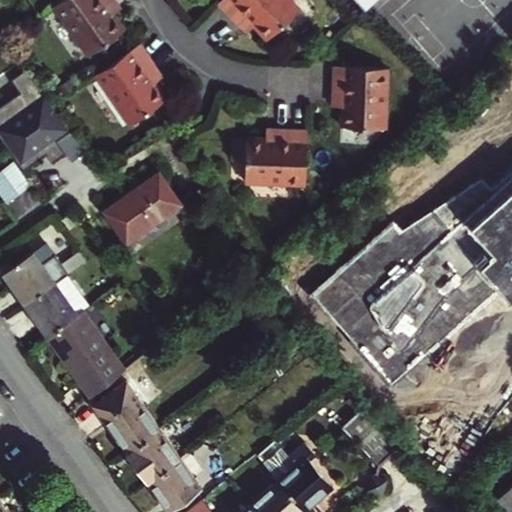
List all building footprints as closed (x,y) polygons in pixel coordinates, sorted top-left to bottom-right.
[(123,31),(113,17),(107,6),(114,2),(112,0),(62,0),(54,6),(87,55),(123,31)] [(245,14),(253,22),(266,36),(297,7),(290,0),(216,0),(237,21),(245,14)] [(357,0),(365,8),(373,0),(357,0)] [(121,12),(114,2),(107,6),(113,17),(121,12)] [(245,14),(237,21),(245,29),(253,22),(245,14)] [(135,46),(92,77),(127,126),(163,101),(152,85),(145,76),(153,71),(135,46)] [(385,65),(332,64),(331,95),(341,95),(341,105),(340,125),(384,126),(385,65)] [(22,92),(0,107),(0,134),(10,149),(26,170),(43,158),(41,155),(46,151),(48,155),(54,163),(68,154),(59,141),(74,130),(30,68),(13,80),(22,92)] [(159,80),(153,71),(145,76),(152,85),(159,80)] [(341,95),(331,95),(331,105),(341,105),(341,95)] [(243,182),(303,183),(305,130),(275,129),(275,139),(263,138),(243,138),(243,141),(229,142),(228,160),(243,161),(243,182)] [(264,129),(263,138),(275,139),(275,129),(264,129)] [(88,151),(74,130),(59,141),(68,154),(73,161),(88,151)] [(15,160),(0,170),(0,188),(7,199),(31,183),(15,160)] [(400,229),(310,294),(390,387),(496,285),(511,302),(511,167),(491,186),(481,176),(400,229)] [(111,212),(131,241),(182,205),(163,176),(111,212)] [(23,307),(67,274),(70,272),(45,240),(2,273),(12,287),(17,293),(14,296),(23,307)] [(55,332),(91,305),(67,274),(23,307),(37,326),(41,322),(50,335),(55,332)] [(17,293),(12,287),(9,290),(14,296),(17,293)] [(91,305),(55,332),(73,355),(68,359),(96,395),(139,361),(94,303),(91,305)] [(73,355),(55,332),(50,335),(68,359),(73,355)] [(129,384),(96,407),(125,448),(158,424),(129,384)] [(404,447),(380,420),(368,408),(345,429),(357,442),(381,467),(404,447)] [(147,479),(180,456),(158,424),(125,448),(147,479)] [(269,457),(285,475),(310,505),(335,483),(312,456),(318,451),(307,439),(292,452),(285,443),(269,457)] [(201,485),(180,456),(147,479),(167,508),(201,485)] [(255,500),(265,511),(301,511),(310,505),(285,475),(255,500)] [(388,481),(373,476),(368,490),(383,495),(388,481)] [(511,483),(499,497),(511,509),(511,483)] [(213,511),(201,498),(188,509),(189,511),(213,511)] [(265,511),(255,500),(241,511),(265,511)]
